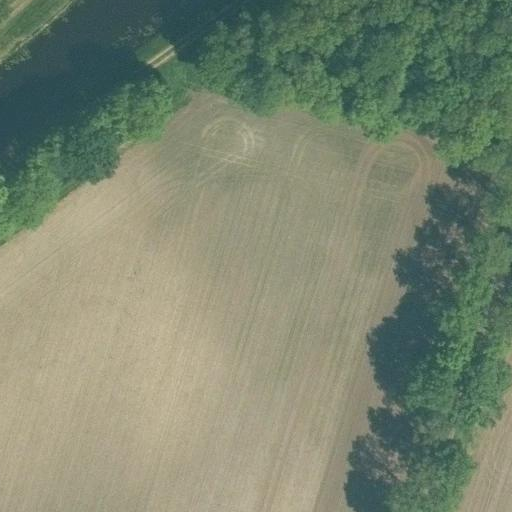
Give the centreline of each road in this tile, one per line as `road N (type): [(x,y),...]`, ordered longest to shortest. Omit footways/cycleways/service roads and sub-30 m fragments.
road 1 (track): [(0,180),(238,0)]
road 2 (unclassified): [(422,511),(488,301)]
